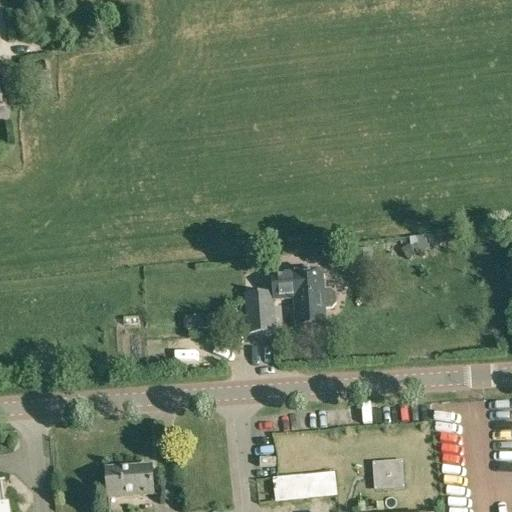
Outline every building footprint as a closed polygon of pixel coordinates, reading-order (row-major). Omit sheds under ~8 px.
[(11,0),(12,10),(59,4),(58,0),(11,0)] [(49,73),(48,63),(40,64),(41,73),(49,73)] [(415,256),(408,246),(401,251),(409,261),(415,256)] [(372,252),(353,253),(354,269),(374,268),(372,252)] [(329,292),(321,293),(320,273),(272,276),(273,294),(274,302),(297,301),(299,328),(323,326),(322,310),(330,310),(335,305),(334,297),(329,292)] [(274,302),(273,294),(272,294),(246,296),(245,296),(246,316),(248,336),(276,334),(274,302)] [(460,430),(438,439),(452,473),(474,464),(460,430)] [(106,471),(108,499),(154,496),(152,468),(106,471)] [(372,474),(374,509),(395,508),(395,495),(409,494),(408,469),(382,470),(382,474),(372,474)] [(471,475),(451,488),(459,499),(447,506),(451,511),(467,511),(466,509),(484,497),(471,475)]
